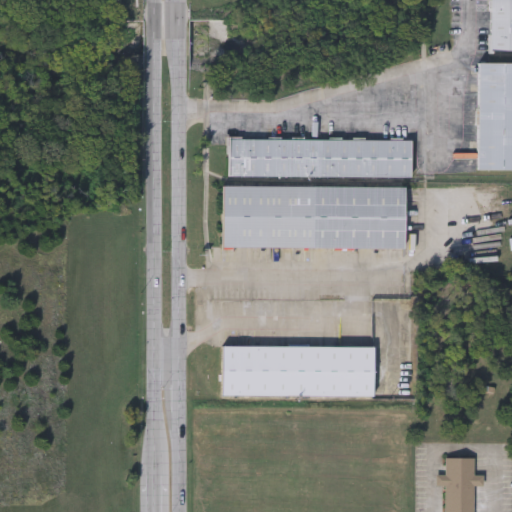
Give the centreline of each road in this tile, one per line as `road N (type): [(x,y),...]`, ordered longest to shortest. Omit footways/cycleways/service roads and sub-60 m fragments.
road 1 (secondary): [(180,511),(177,0)]
road 2 (secondary): [(155,0),(156,474)]
